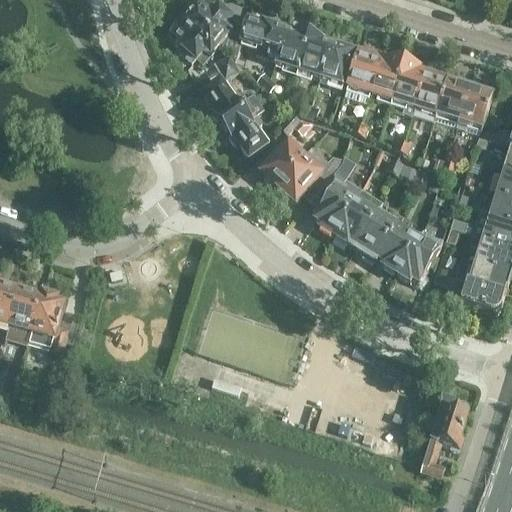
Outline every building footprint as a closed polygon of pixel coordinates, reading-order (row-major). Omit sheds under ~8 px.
[(187,19),(219,48),(220,47),(231,58),(229,58),(234,64),(245,31),(233,27),(232,30),(227,25),(230,21),(217,10),(213,14),(204,7),(199,5),(187,19)] [(187,19),(174,33),(175,38),(185,47),(181,51),(183,52),(179,57),(192,68),(194,65),(196,67),(197,65),(202,70),(210,61),(208,60),(219,48),(187,19)] [(245,31),(239,48),(254,53),(253,55),(255,58),(266,61),(275,64),(285,34),(262,27),(262,28),(247,24),(245,31)] [(282,76),(295,80),(308,40),(293,36),(293,37),(285,34),(275,64),(274,69),(283,72),(282,76)] [(308,40),(295,80),(311,85),(312,81),(319,83),(330,48),(322,45),(308,40)] [(330,48),(319,83),(328,86),(327,90),(341,94),(353,55),(330,48)] [(369,98),(380,64),(357,57),(344,101),(366,108),(369,98)] [(234,64),(229,58),(214,67),(219,75),(232,67),(234,64)] [(380,64),(369,98),(378,101),(376,105),(389,109),(403,68),(389,63),(388,66),(380,64)] [(232,67),(219,75),(224,85),(241,75),(232,67)] [(403,68),(389,109),(403,113),(402,118),(411,121),(414,111),(424,78),(416,75),(417,72),(403,68)] [(277,89),(264,78),(256,87),(268,98),(277,89)] [(424,78),(414,111),(422,114),(421,118),(433,122),(446,84),(424,78)] [(433,122),(433,125),(448,130),(456,132),(458,126),(469,92),(446,84),(433,122)] [(208,112),(222,132),(258,106),(252,99),(246,104),(238,93),(233,97),(226,87),(222,90),(218,85),(200,98),(209,111),(208,112)] [(458,126),(456,132),(479,140),(492,99),(469,92),(458,126)] [(258,106),(222,132),(236,151),(238,150),(247,163),(265,150),(248,126),(263,114),(258,106)] [(299,120),(315,125),(319,113),(303,108),(299,120)] [(301,141),(312,129),(309,125),(306,129),(301,125),(300,126),(292,118),(278,133),(287,141),(293,133),(301,141)] [(349,135),(364,142),(369,132),(354,126),(349,135)] [(509,153),(511,153),(511,142),(503,139),(502,141),(491,137),(488,145),(489,146),(510,152),(509,153)] [(339,172),(335,177),(345,181),(344,185),(348,186),(355,169),(354,168),(362,150),(375,155),(376,152),(350,141),(344,162),(343,164),(342,164),(341,168),(339,172)] [(478,142),(475,151),(487,154),(489,146),(488,145),(478,142)] [(392,154),(407,160),(411,150),(396,144),(392,154)] [(286,147),(259,177),(263,180),(263,184),(269,189),(273,189),(275,191),(302,161),(286,147)] [(302,161),(275,191),(294,208),(321,178),(323,180),(331,171),(311,153),(303,162),(302,161)] [(511,153),(509,153),(502,175),(511,178),(511,153)] [(399,180),(400,177),(416,185),(420,176),(403,169),(404,169),(389,163),(385,174),(399,180)] [(439,164),(435,175),(442,177),(446,165),(439,164)] [(446,165),(442,177),(451,180),(454,169),(446,165)] [(495,198),(511,203),(511,178),(502,175),(495,196),(495,198)] [(318,232),(332,240),(356,202),(344,195),(348,190),(340,185),(338,189),(336,188),(335,189),(313,224),(320,228),(318,232)] [(493,205),(488,221),(511,228),(511,203),(495,198),(493,205)] [(353,253),(373,265),(395,229),(396,230),(397,228),(386,221),(388,218),(380,213),(382,210),(373,205),(369,211),(356,202),(332,240),(346,249),(348,246),(355,250),(353,253)] [(471,241),(473,241),(511,253),(511,228),(488,221),(478,218),(471,241)] [(451,233),(461,236),(464,229),(453,225),(451,233)] [(380,270),(394,278),(416,242),(396,230),(395,229),(373,265),(374,266),(376,262),(382,267),(380,270)] [(416,242),(394,278),(409,287),(411,284),(417,288),(439,253),(442,244),(434,242),(421,234),(416,242)] [(457,243),(447,240),(446,247),(455,249),(457,243)] [(477,253),(473,267),(510,279),(511,272),(511,253),(473,241),(470,251),(477,253)] [(473,267),(466,287),(504,299),(510,279),(473,267)] [(440,279),(450,282),(452,275),(442,272),(440,279)] [(504,299),(466,287),(450,282),(440,279),(437,278),(434,287),(463,296),(459,307),(488,317),(491,318),(496,317),(497,316),(498,315),(500,311),(504,299)] [(0,327),(8,330),(18,293),(6,290),(5,292),(0,290),(0,327)] [(8,330),(4,344),(26,351),(29,341),(41,298),(40,302),(30,299),(31,297),(18,293),(8,330)] [(41,298),(29,341),(39,344),(38,347),(38,348),(39,350),(40,351),(61,357),(67,336),(56,332),(63,307),(55,304),(56,302),(41,298)] [(0,394),(0,406),(6,408),(9,397),(0,394)] [(418,477),(440,484),(443,473),(432,470),(439,449),(455,454),(466,420),(466,418),(466,416),(465,414),(464,413),(462,412),(460,412),(458,412),(456,413),(455,414),(454,416),(449,414),(451,408),(441,405),(418,477)]
